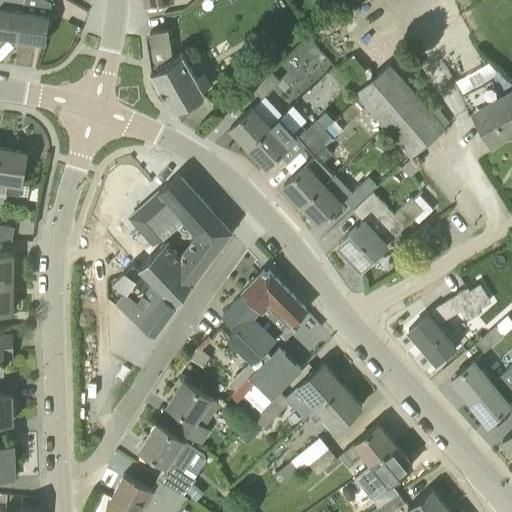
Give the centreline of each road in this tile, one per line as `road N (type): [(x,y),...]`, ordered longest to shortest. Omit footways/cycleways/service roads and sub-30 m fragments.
road 1 (tertiary): [(55,494),(53,247),(93,107)]
road 2 (residential): [(260,212),(86,470),(55,494)]
road 3 (tertiary): [(511,503),(346,323)]
road 4 (tertiary): [(260,212),(217,168),(93,107)]
road 5 (unclassified): [(346,323),(511,226)]
road 6 (tertiary): [(346,323),(260,212)]
